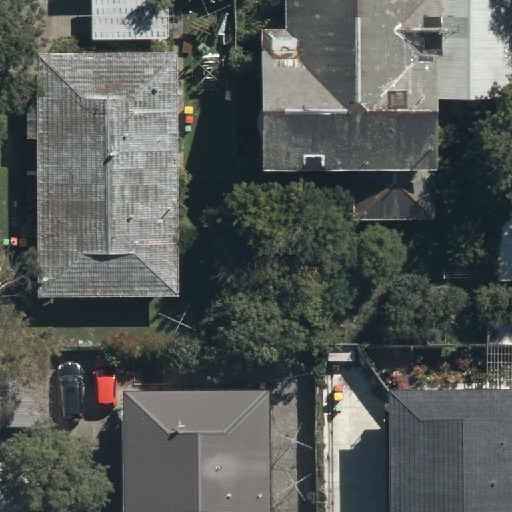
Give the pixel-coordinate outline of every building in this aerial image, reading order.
[(167,0),(90,0),(91,29),(167,29),(167,0)] [(257,21),(260,141),(351,140),(352,208),(432,207),(429,81),(459,81),(459,97),(511,96),(511,0),(284,0),(284,7),(270,7),(270,21),(257,21)] [(180,283),(179,36),(38,37),(38,97),(30,97),(30,127),(39,127),(40,283),(180,283)] [(511,169),(491,170),(491,277),(511,276),(511,169)] [(0,343),(0,421),(55,420),(53,342),(0,343)] [(121,389),(121,511),(268,511),(268,388),(121,389)] [(386,511),(511,511),(511,388),(387,388),(386,511)]
